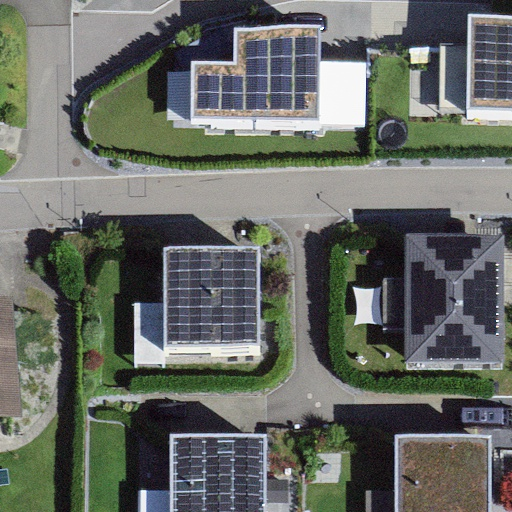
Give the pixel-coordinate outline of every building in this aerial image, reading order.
[(330,134),(333,28),(239,25),(238,66),(191,64),(189,129),(330,134)] [(511,32),(472,31),(470,125),(511,125),(511,32)] [(500,244),(405,243),(403,360),(499,361),(500,244)] [(266,258),(171,256),(170,350),(265,351),(266,258)] [(0,433),(14,433),(8,309),(0,309),(0,433)] [(270,511),(272,447),(176,445),(174,511),(270,511)] [(492,511),(492,445),(387,446),(387,511),(492,511)]
